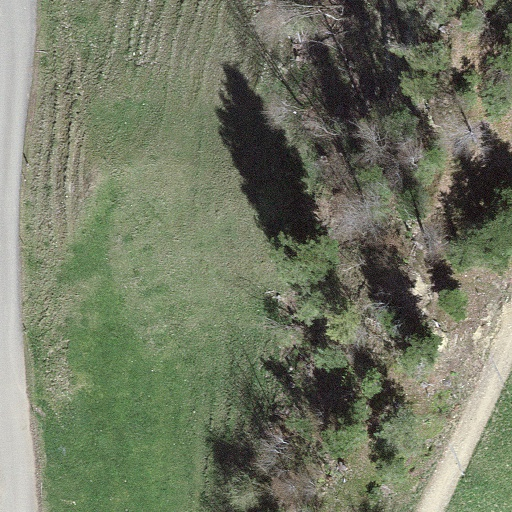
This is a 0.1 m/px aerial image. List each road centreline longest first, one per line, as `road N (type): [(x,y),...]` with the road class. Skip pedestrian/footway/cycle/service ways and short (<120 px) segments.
road 1 (track): [(0,218),(8,0)]
road 2 (track): [(511,339),(430,511)]
